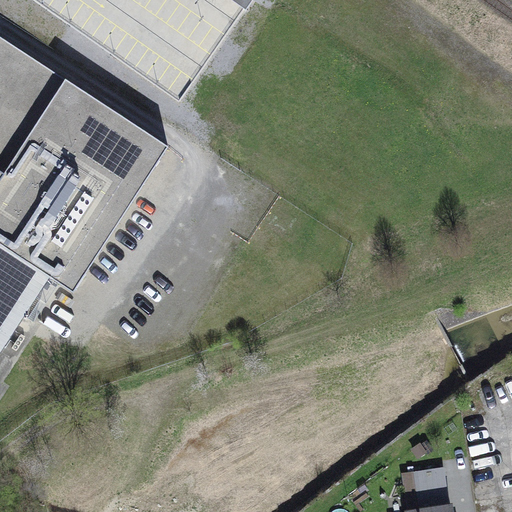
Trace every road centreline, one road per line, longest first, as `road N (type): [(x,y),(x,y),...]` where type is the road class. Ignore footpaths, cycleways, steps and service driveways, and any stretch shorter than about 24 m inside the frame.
road 1 (track): [(138,393),(399,308)]
road 2 (track): [(138,393),(65,413),(0,458)]
